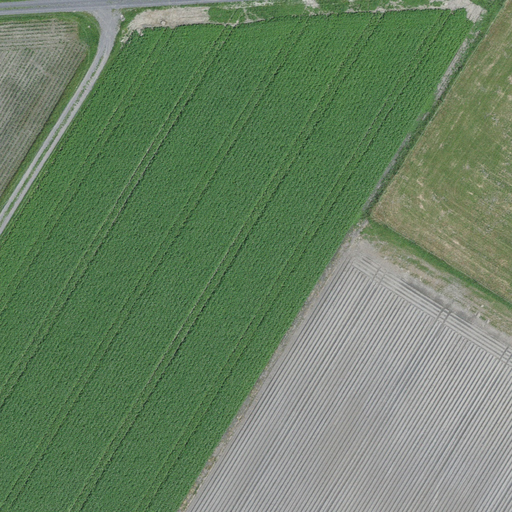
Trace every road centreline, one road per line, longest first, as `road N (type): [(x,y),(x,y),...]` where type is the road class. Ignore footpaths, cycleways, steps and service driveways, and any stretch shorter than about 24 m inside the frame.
road 1 (track): [(0,235),(107,59),(111,4)]
road 2 (unclassified): [(0,10),(182,0)]
